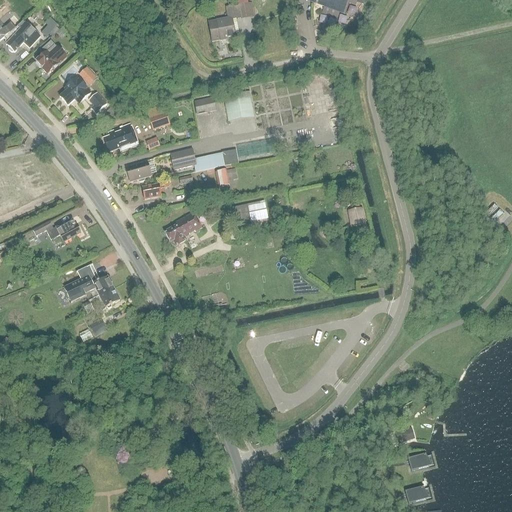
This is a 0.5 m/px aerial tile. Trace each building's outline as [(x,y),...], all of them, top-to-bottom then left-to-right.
[(212,43),(220,41),(235,38),(231,21),(254,16),(251,3),(247,4),(246,0),(237,0),(238,5),(226,7),(228,17),(208,21),(212,43)] [(306,0),(325,7),(322,14),(337,19),(339,12),(344,14),(348,2),(352,4),(355,2),(356,0),(306,0)] [(16,28),(4,39),(8,43),(6,46),(8,47),(8,49),(11,52),(13,53),(14,53),(23,44),(29,49),(40,38),(23,22),(18,27),(17,27),(16,28)] [(0,41),(4,39),(16,28),(11,23),(4,28),(0,23),(0,41)] [(56,29),(50,23),(41,32),(47,38),(56,29)] [(45,54),(36,62),(47,75),(59,65),(58,64),(64,58),(56,49),(50,42),(41,50),(45,54)] [(88,86),(97,78),(86,66),(77,74),(88,86)] [(64,89),(66,91),(60,97),(68,106),(75,100),(79,105),(91,93),(76,78),(64,89)] [(228,121),(253,116),(249,91),(223,95),(228,121)] [(107,105),(97,94),(89,101),(93,106),(91,108),(96,114),(107,105)] [(193,102),(196,115),(216,111),(213,98),(193,102)] [(114,107),(110,110),(117,118),(123,117),(114,107)] [(160,107),(146,112),(153,132),(170,126),(165,113),(162,114),(160,107)] [(107,112),(99,119),(101,121),(113,119),(107,112)] [(121,153),(138,146),(130,126),(108,134),(110,137),(104,139),(109,154),(120,150),(121,153)] [(156,138),(146,142),(149,151),(159,147),(156,138)] [(192,150),(170,155),(173,171),(196,166),(192,150)] [(200,171),(238,163),(235,150),(197,158),(200,171)] [(144,182),(145,179),(145,178),(151,176),(147,163),(126,169),(130,182),(137,180),(138,181),(140,183),(144,182)] [(230,188),(227,171),(215,173),(218,190),(230,188)] [(193,183),(192,177),(178,180),(180,186),(193,183)] [(159,189),(169,188),(168,182),(159,183),(159,185),(142,188),(145,201),(161,198),(159,189)] [(232,226),(268,219),(264,203),(256,205),(255,203),(236,207),(236,209),(228,210),(232,226)] [(352,227),(365,225),(362,209),(360,210),(349,213),(352,227)] [(185,239),(202,229),(194,214),(176,224),(177,227),(165,234),(170,243),(173,241),(176,247),(186,242),(185,239)] [(72,220),(53,230),(48,222),(32,231),(36,237),(46,231),(51,241),(60,236),(64,244),(80,235),(80,234),(80,232),(79,229),(77,228),(72,220)] [(33,274),(22,280),(25,285),(26,287),(37,281),(33,274)] [(89,277),(64,289),(71,303),(96,290),(100,297),(114,290),(107,278),(93,286),(89,277)] [(106,309),(107,309),(108,310),(111,308),(111,306),(120,301),(114,290),(100,297),(106,309)] [(82,305),(87,314),(94,311),(89,301),(82,305)] [(95,337),(107,331),(100,320),(95,323),(93,319),(91,320),(89,317),(85,319),(95,337)] [(83,342),(92,338),(88,330),(79,335),(83,342)] [(394,434),(398,445),(415,439),(411,428),(394,434)] [(429,455),(405,459),(408,474),(432,470),(429,455)] [(32,467),(26,468),(28,484),(38,483),(37,473),(33,474),(32,467)] [(427,488),(404,494),(407,508),(431,502),(427,488)]
